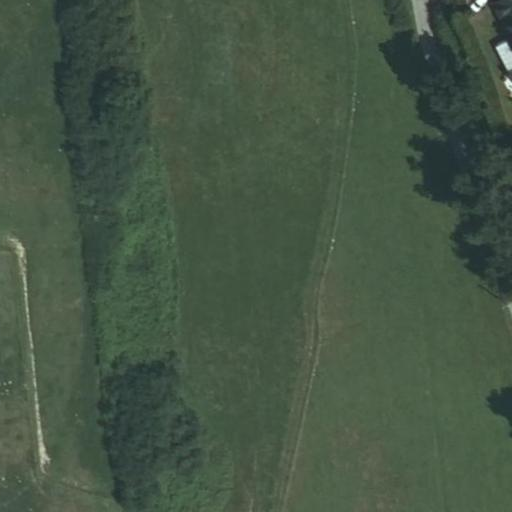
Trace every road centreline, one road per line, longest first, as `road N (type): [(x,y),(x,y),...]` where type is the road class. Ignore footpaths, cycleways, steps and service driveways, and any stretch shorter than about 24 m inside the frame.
road 1 (track): [(314,511),(342,319),(363,82),(361,0)]
road 2 (unclassified): [(415,0),(511,316)]
